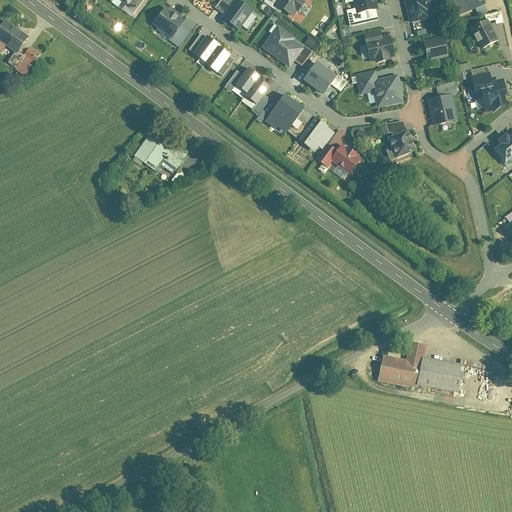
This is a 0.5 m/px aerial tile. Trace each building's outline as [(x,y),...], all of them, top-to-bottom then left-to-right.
[(135,0),(108,0),(126,13),(135,0)] [(308,0),(279,0),(276,6),(295,20),(308,0)] [(377,0),(354,0),(358,18),(381,13),(377,0)] [(406,0),(412,25),(431,20),(430,14),(441,11),(438,0),(406,0)] [(458,0),(457,1),(463,14),(487,4),(485,0),(458,0)] [(254,14),(237,2),(222,21),(239,34),(254,14)] [(186,21),(166,7),(153,25),(173,40),(183,26),(186,21)] [(0,51),(2,53),(6,47),(14,53),(26,34),(5,19),(0,25),(0,51)] [(489,20),(471,28),(482,52),(501,44),(489,20)] [(297,37),(279,25),(261,50),(291,71),(305,50),(293,42),(297,37)] [(182,46),(192,32),(183,26),(173,40),(182,46)] [(383,30),(366,34),(373,68),(398,63),(393,37),(384,38),(383,30)] [(234,57),(209,38),(195,56),(220,76),(234,57)] [(446,39),(424,44),(428,65),(451,60),(446,39)] [(29,52),(14,72),(26,81),(41,61),(29,52)] [(349,82),(319,62),(305,82),(325,95),(331,86),(342,93),(349,82)] [(262,76),(251,68),(245,76),(238,86),(248,93),(245,98),(256,106),(265,94),(270,87),(260,80),(262,76)] [(238,71),(227,87),(233,92),(238,86),(245,76),(238,71)] [(377,73),(357,77),(361,98),(376,94),(379,110),(405,104),(399,77),(379,82),(377,73)] [(493,73),(472,77),(477,102),(486,100),(488,109),(511,104),(507,80),(495,83),(493,73)] [(253,110),(261,115),(272,100),(265,94),(256,106),(253,110)] [(306,109),(288,95),(268,122),(276,127),(278,124),(289,132),(306,109)] [(452,96),(428,102),(434,129),(458,124),(452,96)] [(335,134),(317,119),(299,142),(318,156),(335,134)] [(359,130),(356,138),(366,141),(369,133),(359,130)] [(410,132),(389,140),(398,162),(418,153),(410,132)] [(155,133),(135,160),(156,175),(162,167),(172,175),(186,156),(155,133)] [(511,133),(491,150),(507,170),(511,165),(511,133)] [(338,152),(329,146),(317,162),(328,170),(333,163),(351,177),(364,161),(343,145),(338,152)] [(419,386),(424,360),(426,346),(405,343),(402,360),(382,357),(377,382),(418,390),(419,386)] [(424,360),(419,386),(456,393),(461,366),(424,360)]
